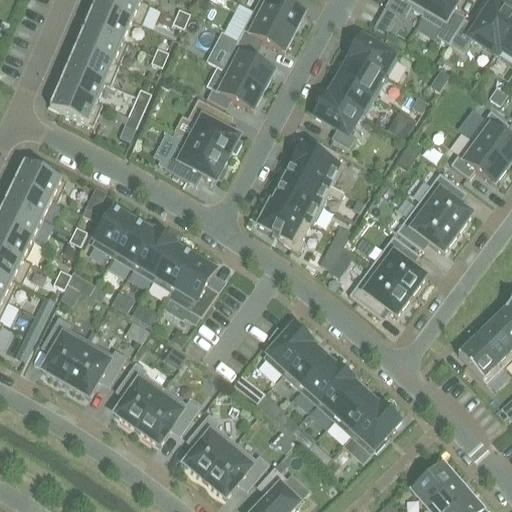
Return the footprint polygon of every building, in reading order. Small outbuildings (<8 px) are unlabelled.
[(141,31),(150,9),(142,6),(141,6),(126,0),(98,0),(95,8),(94,10),(133,27),(132,27),(141,31)] [(261,0),(253,16),(295,37),(305,17),(284,6),(287,0),(261,0)] [(391,0),(385,11),(405,23),(411,13),(422,20),(423,20),(434,0),(391,0)] [(441,33),(436,41),(448,49),(449,47),(450,48),(465,24),(464,23),(465,22),(454,15),(462,0),(434,0),(423,20),(422,20),(421,22),(441,33)] [(466,25),(465,24),(450,48),(451,48),(452,47),(464,55),(472,43),(496,59),(499,53),(499,52),(511,31),(511,18),(507,15),(508,13),(497,6),(496,8),(494,6),(477,32),(477,33),(466,26),(466,25)] [(124,47),(132,27),(133,27),(94,10),(92,15),(90,20),(85,18),(81,28),(85,30),(85,31),(124,47)] [(176,21),(187,26),(190,19),(179,14),(176,21)] [(238,45),(258,56),(263,46),(284,57),(295,37),(253,16),(238,45)] [(173,29),(184,34),(187,26),(176,21),(173,29)] [(72,49),(76,51),(119,69),(128,48),(124,47),(85,31),(83,36),(81,41),(77,39),(72,49)] [(511,31),(499,52),(499,53),(511,61),(511,31)] [(381,54),(361,42),(349,62),(351,63),(352,63),(387,83),(387,82),(398,64),(404,53),(387,43),(381,54)] [(253,65),(258,56),(238,45),(223,74),(264,96),(274,76),(253,65)] [(106,89),(110,91),(119,69),(76,51),(75,54),(68,70),(68,71),(106,88),(106,89)] [(158,53),(154,60),(165,65),(169,58),(158,53)] [(162,73),(165,65),(154,60),(151,68),(162,73)] [(375,103),(388,83),(387,82),(387,83),(352,63),(351,63),(340,83),(375,103)] [(98,108),(98,107),(106,89),(106,88),(68,71),(67,74),(60,89),(59,92),(98,108)] [(212,94),(207,104),(227,115),(232,105),(253,116),(264,96),(223,74),(222,75),(229,79),(219,98),(212,94)] [(329,102),(360,120),(364,122),(375,103),(340,83),(329,102)] [(50,112),(61,117),(93,131),(102,109),(98,107),(98,108),(59,92),(54,104),(50,112)] [(140,94),(137,101),(148,106),(151,99),(140,94)] [(507,103),(496,95),(488,106),(499,113),(507,103)] [(349,153),(355,142),(349,139),(360,120),(329,102),(327,100),(315,121),(338,134),(333,143),(349,153)] [(148,106),(137,101),(128,121),(140,126),(148,106)] [(418,102),(412,112),(421,118),(427,108),(418,102)] [(187,125),(198,130),(190,144),(228,164),(232,156),(236,158),(242,146),(238,144),(240,141),(219,130),(225,118),(198,104),(187,125)] [(471,143),(508,171),(511,165),(511,145),(503,139),(509,130),(491,116),(471,143)] [(140,126),(128,121),(125,129),(136,133),(140,126)] [(394,139),(404,145),(416,127),(406,121),(394,139)] [(221,186),(228,174),(224,172),(228,164),(190,144),(182,140),(165,173),(189,187),(195,176),(216,187),(218,184),(221,186)] [(471,143),(451,170),(469,184),(476,175),(495,189),(508,171),(471,143)] [(310,154),(303,150),(303,151),(302,151),(292,170),(293,171),(293,170),(333,191),(343,171),(336,168),(340,160),(318,147),(314,156),(310,154)] [(53,205),(52,206),(56,208),(67,187),(35,172),(25,167),(16,185),(15,187),(53,205)] [(288,177),(287,178),(288,179),(283,189),(324,210),(329,199),(340,204),(344,197),(333,191),(293,170),(293,171),(291,173),(290,173),(290,174),(291,174),(289,178),(288,177)] [(459,208),(455,205),(462,195),(440,179),(418,208),(458,238),(473,218),(459,208)] [(14,189),(6,205),(5,207),(43,225),(52,206),(53,205),(15,187),(14,189)] [(278,197),(279,198),(274,207),(273,208),(311,227),(311,228),(313,230),(324,210),(283,189),(282,192),(281,191),(280,192),(281,193),(279,197),(278,196),(278,197)] [(365,208),(357,204),(352,214),(359,218),(365,208)] [(299,259),(305,247),(302,245),(311,228),(311,227),(273,208),(274,207),(272,206),(259,230),(273,237),(272,238),(273,238),(279,241),(280,242),(278,244),(299,259)] [(43,225),(5,207),(3,211),(1,216),(0,215),(0,228),(33,245),(43,225)] [(419,253),(425,245),(429,248),(443,258),(458,238),(418,208),(397,237),(419,253)] [(111,260),(113,261),(135,226),(131,223),(130,224),(127,222),(127,221),(126,221),(127,219),(115,211),(103,231),(103,232),(102,234),(93,249),(95,250),(97,252),(104,255),(106,257),(109,259),(111,260)] [(97,218),(86,212),(83,220),(93,225),(97,218)] [(139,228),(135,226),(113,261),(116,263),(117,263),(120,265),(121,266),(120,266),(124,268),(130,271),(130,272),(133,273),(155,237),(154,236),(154,237),(152,236),(153,234),(143,228),(142,231),(139,229),(139,228)] [(0,253),(23,265),(24,265),(33,245),(0,228),(0,253)] [(77,232),(73,239),(84,244),(88,237),(77,232)] [(352,239),(339,232),(335,241),(347,247),(352,239)] [(134,274),(154,286),(175,250),(176,249),(174,248),(175,245),(165,239),(163,241),(156,237),(134,274)] [(84,244),(73,239),(70,246),(81,252),(84,244)] [(347,247),(335,241),(326,258),(336,263),(347,247)] [(408,267),(415,257),(393,241),(371,271),(411,301),(427,281),(413,270),(408,267)] [(177,251),(175,250),(154,286),(172,297),(174,298),(195,262),(187,257),(188,255),(178,249),(177,251)] [(344,252),(336,265),(346,272),(355,259),(344,252)] [(0,278),(18,288),(17,289),(21,291),(32,269),(24,265),(23,265),(0,253),(0,278)] [(174,298),(172,297),(169,302),(190,315),(190,316),(202,323),(220,298),(207,290),(216,275),(211,272),(212,269),(200,262),(199,265),(195,262),(174,298)] [(411,301),(371,271),(349,301),(379,323),(386,314),(389,317),(396,322),(411,301)] [(61,275),(57,282),(68,287),(72,280),(61,275)] [(0,278),(0,303),(8,307),(17,289),(18,288),(0,278)] [(54,289),(65,295),(68,287),(57,282),(54,289)] [(78,294),(89,300),(95,290),(84,283),(78,294)] [(106,296),(95,290),(89,300),(100,306),(106,296)] [(134,307),(119,298),(112,310),(127,319),(134,307)] [(54,306),(45,302),(40,313),(49,317),(54,306)] [(0,324),(8,307),(0,303),(0,324)] [(511,320),(505,314),(490,329),(511,351),(511,320)] [(150,334),(158,321),(151,317),(144,330),(150,334)] [(40,334),(45,326),(36,321),(31,330),(40,334)] [(66,388),(90,346),(69,333),(71,329),(59,322),(44,348),(54,354),(42,375),(66,388)] [(283,379),(312,348),(305,341),(307,339),(295,329),(285,340),(277,333),(269,343),(277,350),(265,363),(283,379)] [(511,363),(511,351),(490,329),(474,344),(503,373),(511,363)] [(20,353),(29,358),(35,346),(26,342),(20,353)] [(467,351),(458,359),(487,388),(503,373),(474,344),(472,346),(467,351)] [(113,359),(90,346),(66,388),(89,402),(101,382),(112,388),(127,362),(116,355),(113,359)] [(313,348),(312,347),(283,379),(286,381),(289,383),(289,384),(290,385),(292,387),(298,392),(300,393),(299,394),(301,395),(331,361),(320,351),(318,354),(315,352),(315,351),(312,349),(313,348)] [(317,409),(346,378),(342,375),(339,372),(339,371),(340,369),(331,361),(301,395),(302,396),(302,395),(304,397),(309,402),(311,404),(312,405),(315,407),(317,409)] [(115,419),(137,434),(165,394),(144,379),(147,375),(136,368),(119,392),(128,399),(115,419)] [(255,388),(242,378),(233,389),(246,399),(255,388)] [(349,381),(346,378),(317,409),(319,411),(320,411),(322,414),(324,416),(324,415),(326,417),(331,422),(333,424),(334,425),(365,391),(354,382),(353,384),(352,383),(352,384),(349,381)] [(365,391),(334,425),(335,426),(338,422),(339,423),(339,422),(346,429),(348,431),(350,433),(351,433),(353,436),(354,436),(353,436),(355,437),(347,446),(347,447),(381,410),(381,409),(380,410),(377,408),(374,405),(376,402),(365,391)] [(187,409),(165,394),(137,434),(159,450),(173,430),(183,437),(201,413),(190,405),(187,409)] [(282,412),(274,405),(266,414),(274,421),(282,412)] [(381,410),(353,442),(344,451),(352,458),(360,449),(371,458),(374,455),(376,457),(385,447),(383,445),(401,424),(389,414),(388,415),(381,410)] [(288,420),(281,414),(274,422),(281,428),(288,420)] [(184,468),(205,486),(236,448),(216,431),(219,427),(209,419),(189,442),(199,450),(184,468)] [(308,452),(315,444),(307,437),(300,445),(308,452)] [(257,465),(236,448),(205,486),(226,503),(241,485),(251,493),(271,470),(260,462),(257,465)] [(323,473),(332,463),(324,456),(316,466),(323,473)] [(331,480),(339,471),(332,464),(324,474),(331,480)] [(442,469),(412,495),(426,511),(456,485),(442,469)] [(257,492),(268,502),(257,511),(296,511),(300,507),(283,490),(288,485),(287,484),(275,472),(257,492)] [(455,511),(469,500),(456,485),(426,511),(427,511),(455,511)] [(479,511),(469,500),(455,511),(479,511)]
